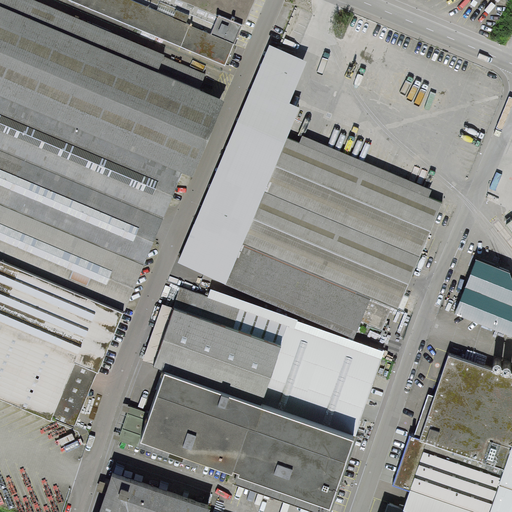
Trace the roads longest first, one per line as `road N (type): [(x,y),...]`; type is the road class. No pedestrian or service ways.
road 1 (residential): [(274,0),(142,310),(74,511)]
road 2 (residential): [(358,511),(511,108)]
road 3 (tertiary): [(511,66),(352,0)]
road 4 (unknown): [(97,444),(217,486)]
